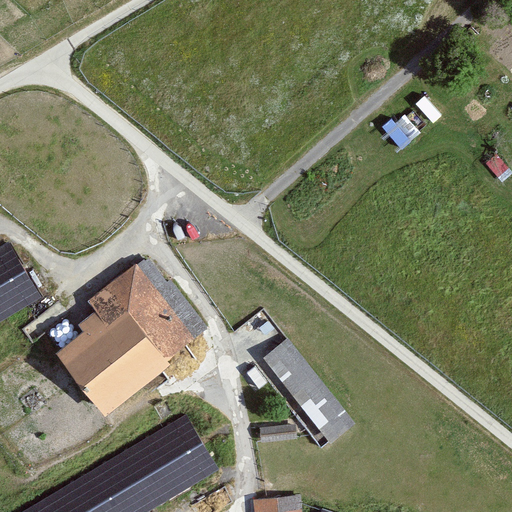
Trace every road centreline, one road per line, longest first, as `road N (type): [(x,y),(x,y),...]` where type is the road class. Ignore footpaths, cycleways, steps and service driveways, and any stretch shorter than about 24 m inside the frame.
road 1 (track): [(175,167),(152,226),(223,335),(247,457),(237,511)]
road 2 (track): [(0,231),(76,277),(152,226)]
road 3 (track): [(46,63),(152,0)]
